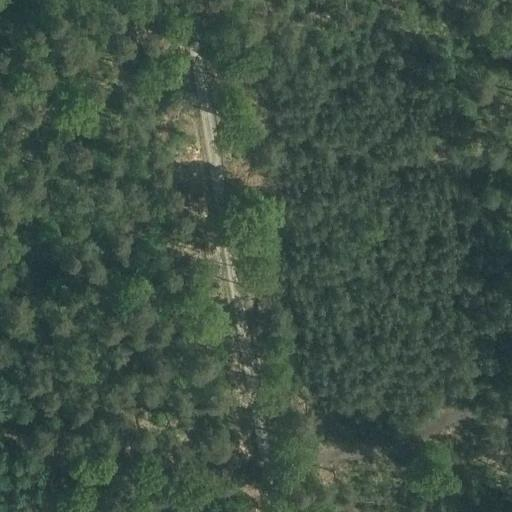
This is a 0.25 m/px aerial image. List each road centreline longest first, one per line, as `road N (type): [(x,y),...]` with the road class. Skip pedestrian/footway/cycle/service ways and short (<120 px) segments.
road 1 (track): [(272,511),(187,0)]
road 2 (track): [(264,468),(108,511)]
